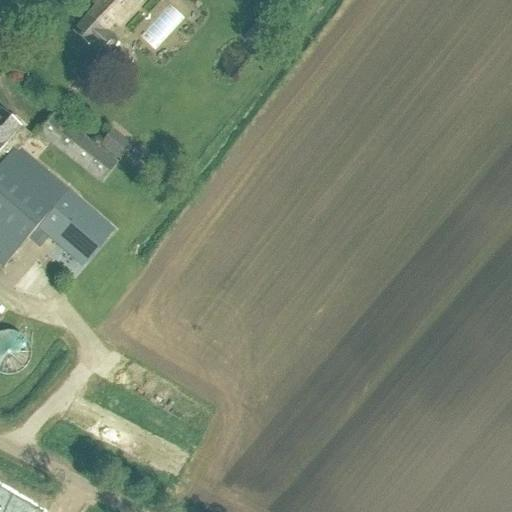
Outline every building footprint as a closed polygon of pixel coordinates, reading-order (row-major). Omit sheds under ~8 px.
[(72,32),(93,52),(103,61),(119,43),(107,34),(114,26),(116,27),(140,0),(89,0),(88,2),(95,8),(72,32)] [(244,37),(257,50),(274,33),(261,20),(244,37)] [(0,266),(3,269),(37,230),(81,270),(115,230),(69,192),(20,150),(30,138),(0,112),(0,266)] [(57,115),(39,137),(88,176),(106,154),(100,149),(57,115)] [(121,161),(132,148),(113,132),(102,146),(121,161)] [(0,376),(4,378),(14,378),(20,376),(27,368),(30,354),(25,341),(16,335),(1,334),(0,334),(0,376)]
